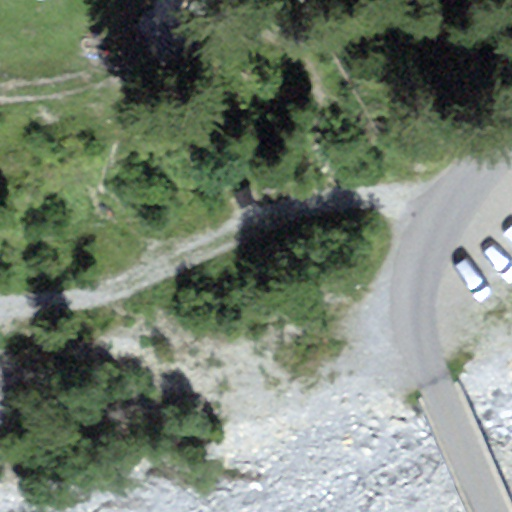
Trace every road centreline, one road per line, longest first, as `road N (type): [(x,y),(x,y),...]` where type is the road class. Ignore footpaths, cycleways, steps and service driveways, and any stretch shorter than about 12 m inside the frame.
road 1 (unclassified): [(511,146),(460,192),(429,249),(419,311),(441,391)]
road 2 (unclassified): [(493,511),(441,391)]
